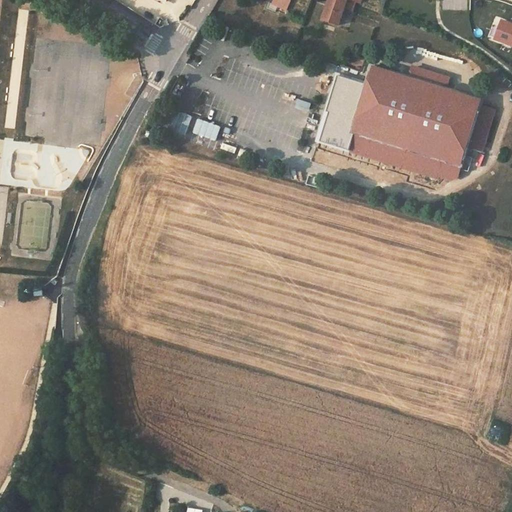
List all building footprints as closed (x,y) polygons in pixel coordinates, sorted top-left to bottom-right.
[(274,0),(273,2),(273,3),(280,6),(287,9),(290,0),(274,0)] [(360,2),(360,0),(329,0),(323,19),(339,25),(345,7),(352,10),(356,0),(360,2)] [(280,6),(273,3),(273,2),(269,1),(267,7),(278,12),(280,6)] [(369,90),(354,85),(341,125),(349,128),(343,148),(367,155),(368,151),(386,156),(385,161),(439,177),(440,174),(452,179),(459,175),(468,146),(483,150),(495,111),(480,106),(481,101),(446,90),(450,79),(413,68),(410,79),(376,69),(369,90)] [(341,125),(335,145),(343,148),(349,128),(341,125)] [(19,247),(47,249),(50,203),(22,201),(19,247)]
